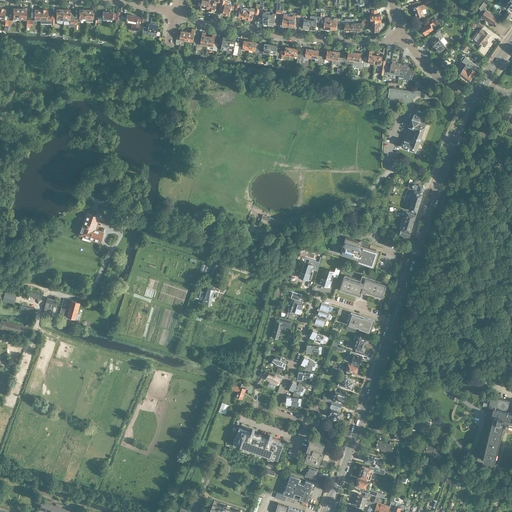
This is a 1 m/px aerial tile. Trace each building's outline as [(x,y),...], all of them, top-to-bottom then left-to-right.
[(202,0),(202,3),(200,3),(200,6),(201,6),(201,7),(207,8),(207,9),(208,10),(210,0),(202,0)] [(210,0),(208,10),(209,10),(209,11),(212,12),(213,11),(215,11),(217,2),(215,1),(215,0),(210,0)] [(511,0),(508,0),(509,0),(508,0),(505,0),(502,4),(506,7),(508,8),(510,9),(511,8),(511,9),(511,0)] [(226,1),(225,6),(224,6),(223,14),(230,15),(231,9),(234,10),(235,7),(228,5),(229,2),(226,1)] [(479,12),(481,13),(480,15),(481,15),(481,16),(489,22),(490,21),(494,24),(494,23),(496,24),(498,22),(496,21),(497,20),(493,17),(494,16),(485,10),(487,8),(486,7),(487,5),(484,2),(479,8),(481,9),(479,12)] [(236,3),(236,6),(235,10),(238,11),(238,10),(240,10),(238,17),(245,18),(247,8),(242,7),(242,4),(240,4),(238,3),(236,3)] [(425,3),(413,8),(416,17),(417,20),(421,18),(420,16),(423,15),(422,10),(426,8),(425,3)] [(41,8),(41,19),(45,19),(44,20),(43,22),(43,23),(44,24),(45,25),(46,25),(47,24),(48,24),(48,27),(51,27),(51,20),(47,20),(47,10),(45,10),(45,9),(41,8)] [(247,8),(245,18),(252,20),(254,13),(255,14),(259,14),(259,11),(260,8),(256,8),(253,8),(252,9),(247,8)] [(310,20),(310,29),(316,29),(317,20),(321,20),(322,9),(318,8),(317,16),(313,16),(313,20),(310,20)] [(55,25),(54,19),(59,19),(59,18),(63,18),(63,9),(56,9),(56,14),(51,14),(51,26),(54,26),(54,25),(55,25)] [(371,9),(371,21),(380,21),(381,21),(381,20),(381,19),(381,17),(381,16),(381,15),(377,15),(377,9),(371,9)] [(511,14),(507,10),(502,16),(508,20),(511,14)] [(103,11),(102,18),(102,20),(106,21),(107,18),(116,19),(119,20),(120,12),(117,11),(116,13),(113,12),(103,11)] [(266,11),(266,12),(263,12),(263,16),(262,16),(261,23),(263,23),(263,25),(267,25),(267,24),(269,14),(269,12),(266,11)] [(290,16),(289,26),(295,27),(296,19),(296,16),(297,16),(300,17),(300,15),(301,13),(297,12),(297,13),(290,12),(290,15),(290,16)] [(269,14),(267,24),(274,25),(275,18),(275,14),(272,13),(272,15),(269,14)] [(126,21),(132,22),(131,29),(139,31),(141,22),(144,22),(145,16),(141,16),(141,17),(137,17),(137,16),(127,15),(126,21)] [(147,23),(146,26),(148,26),(147,30),(152,31),(152,33),(156,33),(158,24),(152,23),(153,18),(149,17),(148,23),(147,23)] [(345,22),(345,20),(341,20),(341,26),(345,26),(345,30),(350,30),(350,31),(353,31),(353,21),(350,21),(350,22),(345,22)] [(434,24),(432,20),(425,24),(426,25),(421,28),(426,36),(429,33),(429,32),(434,29),(432,25),(434,24)] [(353,21),(353,31),(356,31),(356,30),(362,30),(362,26),(365,26),(365,21),(361,21),(361,22),(356,22),(356,21),(353,21)] [(365,21),(365,26),(369,26),(369,24),(372,24),(371,30),(373,30),(373,31),(376,31),(377,31),(378,31),(378,26),(380,26),(380,21),(371,21),(365,21)] [(188,32),(187,40),(194,41),(194,45),(197,45),(197,40),(198,39),(194,38),(195,29),(192,29),(192,32),(188,32)] [(474,39),(477,41),(481,45),(482,46),(483,45),(484,46),(488,42),(486,41),(490,34),(485,30),(484,31),(481,29),(478,33),(479,33),(474,39)] [(432,43),(438,52),(445,46),(444,45),(447,42),(443,37),(442,38),(441,36),(443,35),(439,30),(435,35),(437,39),(432,43)] [(188,32),(181,31),(180,36),(177,36),(176,43),(181,43),(182,40),(187,40),(188,32)] [(197,45),(196,48),(200,49),(201,44),(207,45),(209,37),(205,36),(206,33),(203,32),(201,41),(197,40),(197,45)] [(209,37),(207,45),(214,46),(216,34),(213,34),(212,37),(209,37)] [(221,49),(228,50),(229,41),(226,40),(226,37),(223,37),(221,49)] [(238,49),(239,42),(236,42),(236,39),(233,38),(233,41),(229,41),(228,50),(235,51),(235,54),(237,55),(238,49)] [(238,49),(237,55),(240,55),(241,49),(245,49),(245,48),(249,49),(250,41),(244,40),(243,46),(239,46),(238,48),(239,48),(239,49),(238,49)] [(250,41),(249,49),(253,49),(252,51),(253,51),(253,52),(259,53),(260,49),(256,49),(257,42),(250,41)] [(466,52),(469,47),(465,43),(461,48),(466,52)] [(260,49),(259,53),(269,55),(270,53),(271,44),(265,44),(264,50),(260,49)] [(277,45),(271,44),(270,53),(277,54),(276,59),(279,59),(280,58),(280,52),(276,52),(277,45)] [(280,52),(280,58),(282,58),(283,57),(286,57),(286,58),(290,58),(291,56),(290,56),(292,48),(285,47),(284,53),(280,52)] [(290,56),(291,56),(294,56),(294,57),(298,58),(297,62),(300,62),(301,56),(297,55),(298,49),(292,48),(290,56)] [(301,56),(300,62),(300,64),(301,64),(301,63),(303,63),(304,58),(307,58),(307,57),(311,58),(313,50),(306,49),(305,55),(301,54),(301,56)] [(313,50),(311,58),(315,58),(315,59),(315,62),(318,62),(318,65),(321,65),(321,62),(322,57),(318,57),(319,51),(313,50)] [(322,56),(322,57),(321,62),(324,62),(324,59),(332,60),(333,51),(327,50),(326,56),(322,56)] [(333,51),(332,60),(332,63),(339,64),(339,65),(342,66),(342,64),(343,59),(339,58),(340,52),(333,51)] [(364,58),(363,66),(368,66),(369,66),(370,66),(370,63),(374,63),(375,55),(372,55),(372,51),(369,51),(368,57),(365,57),(364,58)] [(342,64),(345,65),(345,63),(353,64),(354,53),(348,52),(347,58),(343,57),(343,59),(342,64)] [(353,64),(360,67),(360,68),(363,68),(363,66),(364,58),(360,57),(361,54),(354,53),(353,64)] [(375,55),(374,63),(381,64),(380,69),(384,70),(386,60),(382,60),(382,56),(375,55)] [(466,64),(460,73),(464,77),(469,80),(475,71),(477,71),(479,69),(479,67),(478,66),(478,65),(478,63),(477,62),(476,62),(475,63),(465,56),(463,56),(461,58),(461,61),(466,64)] [(395,71),(399,71),(400,63),(396,63),(396,61),(391,60),(389,72),(394,73),(395,71)] [(400,63),(399,71),(404,72),(403,74),(413,75),(414,71),(407,70),(407,64),(400,63)] [(390,88),(387,107),(392,108),(392,106),(397,102),(402,103),(407,110),(412,106),(411,104),(412,98),(416,95),(421,96),(429,97),(430,90),(422,89),(421,91),(414,90),(414,91),(390,88)] [(405,140),(403,146),(416,151),(428,119),(425,118),(426,113),(418,111),(416,115),(414,114),(413,118),(412,118),(409,126),(410,126),(405,140)] [(98,177),(94,191),(98,192),(104,176),(98,174),(97,177),(98,177)] [(409,182),(407,187),(421,192),(424,190),(425,187),(424,185),(412,181),(413,180),(410,179),(409,182)] [(413,195),(412,199),(420,202),(423,193),(412,190),(411,194),(413,195)] [(420,202),(412,199),(409,210),(413,211),(417,212),(420,202)] [(401,215),(405,217),(415,220),(417,212),(413,211),(412,213),(407,211),(407,212),(404,211),(403,214),(399,213),(398,215),(401,216),(401,215)] [(98,217),(87,213),(86,213),(79,234),(90,238),(90,240),(94,241),(96,240),(100,241),(103,232),(94,229),(98,217)] [(263,215),(263,216),(261,221),(271,225),(274,219),(263,215)] [(415,220),(405,217),(402,228),(411,231),(415,220)] [(411,231),(402,228),(400,227),(399,230),(398,229),(398,233),(410,236),(411,231)] [(374,266),(378,251),(360,246),(361,243),(346,238),(341,253),(359,259),(359,262),(374,266)] [(298,277),(309,280),(314,264),(316,265),(318,260),(312,258),(310,263),(309,263),(305,273),(300,271),(298,277)] [(210,273),(212,265),(202,263),(200,271),(210,273)] [(338,277),(341,269),(336,267),(335,271),(330,269),(326,280),(321,278),(319,283),(330,287),(334,276),(338,277)] [(382,298),(387,283),(382,281),(382,282),(374,280),(375,279),(362,275),(361,280),(357,279),(356,280),(349,277),(349,276),(345,275),(340,290),(344,291),(344,290),(352,293),(352,294),(356,295),(357,291),(361,293),(362,291),(370,294),(370,293),(378,295),(377,296),(382,298)] [(215,290),(207,287),(205,292),(202,291),(200,297),(204,298),(203,301),(210,303),(210,304),(211,304),(213,297),(215,297),(216,293),(214,293),(215,290)] [(29,295),(41,300),(43,299),(44,296),(44,295),(34,291),(34,292),(31,290),(30,292),(30,293),(30,294),(29,295)] [(1,292),(0,295),(0,299),(14,304),(17,294),(5,291),(5,292),(1,292)] [(47,297),(43,312),(51,315),(56,299),(47,297)] [(291,301),(290,305),(302,309),(304,304),(303,305),(302,304),(303,301),(293,298),(292,301),(291,301)] [(81,312),(78,311),(80,302),(71,300),(66,316),(76,319),(76,318),(79,319),(81,312)] [(319,307),(317,310),(319,310),(319,311),(329,314),(332,307),(322,303),(320,307),(319,307)] [(288,312),(295,315),(298,316),(299,313),(301,313),(300,314),(302,309),(290,305),(288,309),(289,309),(288,312)] [(329,314),(319,311),(318,314),(316,314),(315,317),(317,317),(317,318),(327,321),(329,314)] [(348,314),(346,321),(348,322),(347,324),(371,332),(375,320),(364,317),(363,317),(351,313),(350,314),(348,314)] [(278,321),(273,337),(279,339),(281,329),(281,326),(290,329),(292,321),(280,317),(279,321),(278,321)] [(327,321),(317,318),(315,321),(314,321),(313,324),(317,325),(316,328),(320,329),(321,327),(324,328),(327,321)] [(1,319),(0,323),(0,329),(30,337),(33,328),(1,319)] [(317,331),(312,329),(310,334),(311,335),(310,336),(315,339),(314,342),(320,344),(321,342),(323,343),(326,337),(317,332),(317,331)] [(355,335),(353,340),(366,345),(368,338),(362,336),(362,335),(361,334),(360,334),(357,334),(357,335),(357,334),(355,335)] [(366,345),(353,340),(352,343),(355,344),(354,347),(355,348),(355,349),(357,349),(358,348),(364,351),(366,345)] [(320,344),(314,342),(313,346),(311,345),(311,344),(306,344),(305,349),(307,350),(307,351),(321,353),(321,347),(319,346),(320,344)] [(362,356),(354,354),(353,357),(350,356),(348,361),(359,364),(362,356)] [(276,356),(272,361),(276,364),(276,365),(275,365),(278,366),(276,372),(280,373),(281,368),(282,369),(283,369),(284,369),(285,368),(285,367),(285,366),(284,365),(285,363),(285,364),(287,361),(282,358),(281,357),(276,356)] [(308,358),(304,356),(301,361),(302,361),(302,363),(306,365),(305,369),(311,371),(312,368),(314,369),(317,364),(308,359),(308,358)] [(359,366),(343,361),(342,363),(344,366),(347,367),(346,370),(346,371),(347,372),(349,373),(350,373),(350,371),(356,373),(357,372),(358,371),(357,370),(359,366)] [(311,371),(305,369),(304,372),(303,372),(303,371),(298,371),(297,376),(298,376),(298,378),(312,380),(313,373),(311,373),(311,371)] [(265,372),(263,375),(266,377),(265,378),(266,378),(270,381),(270,382),(269,382),(272,383),(276,384),(277,385),(278,384),(279,384),(279,383),(278,382),(279,380),(279,381),(281,378),(275,375),(276,375),(275,374),(274,374),(265,372)] [(339,379),(338,383),(345,385),(344,387),(348,389),(349,387),(351,388),(351,387),(352,387),(353,387),(353,385),(353,383),(353,381),(351,381),(352,379),(347,378),(348,375),(345,374),(344,377),(343,380),(339,379)] [(255,389),(261,391),(264,383),(257,381),(255,389)] [(294,390),(293,394),(299,396),(300,393),(302,394),(305,389),(296,384),(297,383),(292,381),(289,386),(291,387),(290,388),(294,390)] [(243,398),(246,387),(233,384),(232,389),(237,391),(236,396),(243,398)] [(337,388),(333,386),(332,388),(335,389),(335,390),(336,391),(334,395),(332,394),(331,398),(333,398),(333,399),(342,402),(343,400),(347,401),(347,399),(348,398),(349,397),(348,396),(349,395),(342,393),(342,392),(340,391),(339,392),(336,391),(337,388)] [(299,396),(293,394),(292,397),(291,397),(291,396),(286,396),(285,401),(287,401),(286,403),(300,405),(301,399),(299,398),(299,396)] [(491,397),(489,406),(492,408),(493,409),(492,415),(494,416),(483,459),(494,462),(504,423),(511,425),(511,413),(507,412),(509,401),(498,398),(495,396),(491,397)] [(342,414),(342,413),(342,412),(341,411),(343,406),(334,403),(332,408),(329,407),(328,411),(330,412),(330,413),(329,416),(333,417),(334,417),(335,418),(336,418),(337,418),(338,417),(340,418),(340,416),(341,416),(341,415),(342,414)] [(414,422),(412,428),(418,430),(418,432),(420,432),(422,424),(418,423),(418,421),(415,420),(414,422)] [(422,424),(420,432),(422,433),(423,431),(429,432),(430,426),(429,426),(430,423),(426,422),(426,425),(422,424)] [(234,443),(253,450),(259,434),(254,433),(255,430),(253,429),(252,431),(249,430),(249,429),(247,428),(246,430),(239,428),(234,443)] [(395,431),(394,438),(400,439),(399,441),(402,442),(404,433),(399,432),(400,430),(396,429),(396,432),(395,431)] [(404,433),(402,442),(404,442),(405,440),(410,441),(412,435),(411,435),(412,433),(408,432),(408,434),(404,433)] [(259,434),(253,450),(279,459),(284,444),(278,441),(278,439),(276,438),(275,439),(272,438),(273,436),(270,435),(269,438),(259,434)] [(325,443),(311,438),(307,449),(309,450),(305,460),(320,465),(323,454),(322,454),(325,443)] [(377,441),(376,447),(382,449),(381,451),(383,451),(385,443),(381,442),(382,439),(378,438),(378,441),(377,441)] [(385,443),(383,451),(386,452),(387,450),(392,451),(393,444),(394,442),(390,441),(390,444),(385,443)] [(428,442),(427,444),(425,451),(431,452),(431,454),(433,455),(435,446),(431,445),(431,443),(428,442)] [(435,446),(433,455),(436,456),(436,453),(442,454),(443,448),(443,446),(440,445),(439,447),(435,446)] [(365,456),(363,460),(375,464),(376,460),(378,460),(379,457),(366,453),(365,456)] [(362,464),(360,470),(372,474),(374,468),(362,464)] [(304,469),(302,474),(316,479),(317,475),(318,469),(309,466),(308,470),(304,469)] [(372,474),(360,470),(358,476),(370,480),(372,474)] [(306,484),(299,482),(300,478),(291,475),(284,493),(294,497),(295,492),(302,495),(300,499),(308,501),(315,483),(307,480),(306,484)] [(355,484),(356,485),(361,486),(360,490),(366,492),(370,494),(383,498),(385,494),(368,488),(370,482),(358,477),(355,484)] [(287,495),(278,491),(276,497),(285,501),(287,495)] [(358,493),(357,498),(362,500),(362,501),(366,502),(365,505),(369,506),(369,504),(372,505),(374,502),(369,500),(369,501),(368,500),(367,500),(368,497),(369,496),(370,494),(366,492),(364,496),(358,493)] [(378,511),(380,511),(383,504),(378,502),(380,497),(376,495),(371,509),(374,510),(374,511),(378,511)] [(257,496),(252,510),(257,511),(262,498),(257,496)] [(39,509),(45,511),(48,500),(45,498),(44,501),(42,501),(39,509)] [(362,500),(357,498),(355,504),(364,507),(364,508),(371,511),(372,505),(369,504),(369,506),(365,505),(366,502),(362,501),(362,500)] [(48,500),(45,511),(48,511),(50,511),(53,504),(51,504),(52,501),(48,500)] [(383,504),(380,511),(391,511),(395,502),(391,501),(389,506),(383,504)] [(53,504),(50,511),(56,511),(59,503),(56,502),(55,505),(53,504)] [(216,504),(214,503),(214,502),(213,502),(209,511),(240,511),(237,511),(237,510),(230,508),(229,508),(227,507),(224,506),(216,503),(216,504)] [(396,502),(395,505),(394,505),(392,511),(399,511),(400,511),(401,511),(402,511),(405,505),(396,502)] [(304,511),(279,503),(275,511),(304,511)]
